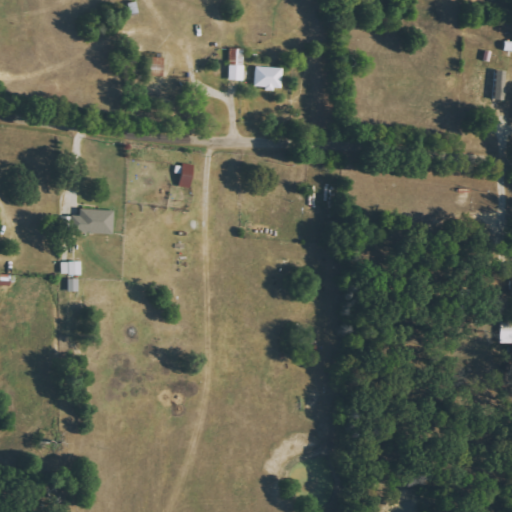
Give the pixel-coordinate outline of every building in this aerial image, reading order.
[(244,48),(229,48),(229,80),(244,80),(244,48)] [(144,76),(164,77),(165,58),(145,57),(144,76)] [(254,88),(281,89),(282,67),(255,67),(254,88)] [(504,100),(506,71),(496,70),(494,99),(504,100)] [(480,124),(491,130),(497,120),(486,113),(480,124)] [(179,186),(191,187),(193,164),(182,163),(179,186)] [(113,234),(114,210),(80,209),(80,216),(67,215),(66,232),(113,234)] [(68,275),(81,275),(81,262),(69,261),(68,275)] [(0,285),(9,285),(9,273),(0,273),(0,285)] [(79,279),(68,279),(68,292),(79,291),(79,279)]
